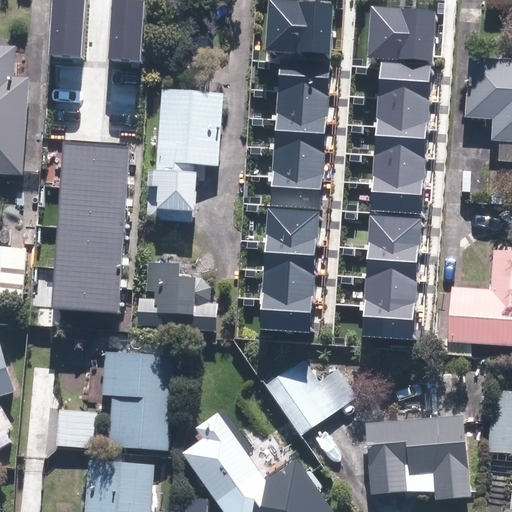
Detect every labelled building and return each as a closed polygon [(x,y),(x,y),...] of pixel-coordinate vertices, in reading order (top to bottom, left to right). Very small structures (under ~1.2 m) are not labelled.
[(53,0),(49,55),(81,57),(85,0),(53,0)] [(112,0),(107,57),(140,59),(144,0),(112,0)] [(271,0),(268,0),(265,50),(297,52),(300,2),(271,0)] [(300,2),(297,52),(329,54),(332,4),(300,2)] [(372,7),(369,57),(400,60),(403,9),(372,7)] [(403,9),(400,60),(432,61),(435,11),(403,9)] [(17,49),(0,47),(0,171),(23,173),(30,79),(15,77),(17,49)] [(280,56),(277,92),(328,95),(330,59),(280,56)] [(511,60),(472,58),(468,116),(496,117),(494,139),(511,139),(511,60)] [(383,63),(381,99),(432,103),(434,67),(383,63)] [(222,93),(164,91),(161,172),(152,172),(151,209),(198,211),(199,166),(220,167),(222,93)] [(277,92),(276,121),(326,124),(328,95),(277,92)] [(381,99),(379,128),(430,131),(432,103),(381,99)] [(276,121),(274,149),(324,153),(326,124),(276,121)] [(379,128),(377,157),(427,160),(430,131),(379,128)] [(64,141),(61,188),(126,192),(129,145),(64,141)] [(274,149),(272,177),(322,181),(324,153),(274,149)] [(377,157),(375,184),(425,188),(427,160),(377,157)] [(272,177),(270,206),(319,210),(322,181),(272,177)] [(375,184),(374,214),(423,217),(425,188),(375,184)] [(61,188),(58,229),(124,233),(126,192),(61,188)] [(267,206),(264,242),(316,245),(319,210),(270,206),(267,206)] [(370,213),(368,249),(420,252),(423,217),(374,214),(370,213)] [(58,229),(55,268),(120,273),(124,233),(58,229)] [(262,271),(314,275),(316,245),(264,242),(262,271)] [(27,252),(0,249),(0,301),(23,303),(27,252)] [(366,278),(418,282),(420,252),(368,249),(366,278)] [(496,293),(455,291),(452,342),(511,344),(511,253),(498,253),(496,293)] [(140,326),(216,330),(218,303),(211,303),(211,301),(212,287),(203,278),(181,277),(181,265),(144,263),(140,326)] [(120,273),(55,268),(52,309),(117,313),(120,273)] [(262,271),(261,301),(312,304),(314,275),(262,271)] [(366,278),(364,308),(416,311),(418,282),(366,278)] [(312,304),(261,301),(259,331),(311,333),(312,304)] [(416,311),(364,308),(363,338),(414,341),(416,311)] [(1,346),(0,346),(0,393),(14,389),(1,346)] [(169,448),(175,358),(111,354),(108,394),(116,394),(112,445),(169,448)] [(305,363),(269,388),(301,435),(355,398),(337,372),(320,384),(305,363)] [(511,392),(493,392),(489,451),(511,452),(511,392)] [(1,409),(0,410),(0,434),(11,428),(1,409)] [(63,411),(59,445),(95,449),(98,415),(63,411)] [(207,438),(185,453),(225,511),(333,511),(299,461),(268,482),(222,416),(201,430),(207,438)] [(463,416),(368,425),(375,493),(437,487),(438,498),(471,495),(463,416)] [(150,511),(154,466),(92,462),(88,511),(150,511)]
